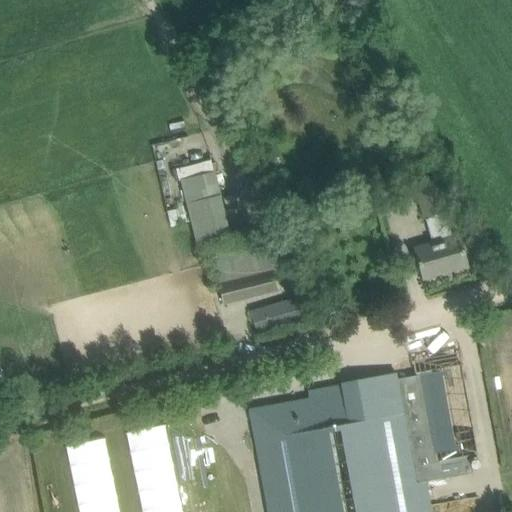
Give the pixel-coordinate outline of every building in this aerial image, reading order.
[(211,160),(173,170),(175,182),(181,180),(191,222),(198,249),(230,242),(220,197),(211,160)] [(437,179),(418,184),(414,185),(424,220),(428,219),(447,213),(437,179)] [(413,248),(417,261),(423,281),(469,268),(459,235),(413,248)] [(262,242),(211,255),(218,285),(272,270),(268,251),(264,252),(262,242)] [(272,270),(218,285),(223,304),(243,299),(241,292),(276,283),(272,270)] [(305,296),(261,307),(266,328),(310,317),(305,296)] [(417,379),(397,382),(396,373),(340,383),(344,402),(260,417),(277,511),(420,511),(415,482),(472,472),(468,454),(477,452),(459,352),(413,361),(417,379)]
